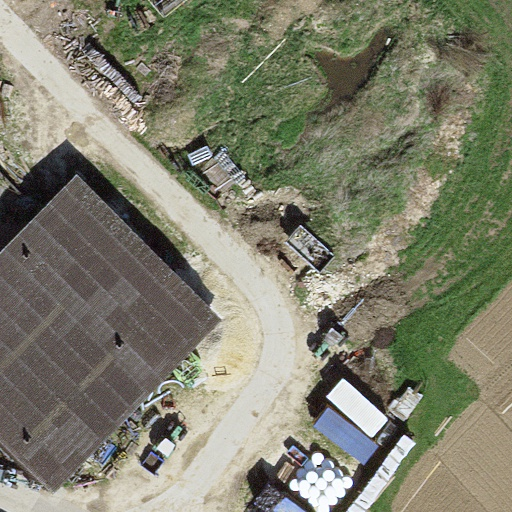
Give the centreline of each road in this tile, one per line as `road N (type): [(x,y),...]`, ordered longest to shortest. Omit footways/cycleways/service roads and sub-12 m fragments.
road 1 (track): [(178,511),(277,368),(511,108)]
road 2 (track): [(0,18),(247,272),(277,326),(277,368)]
